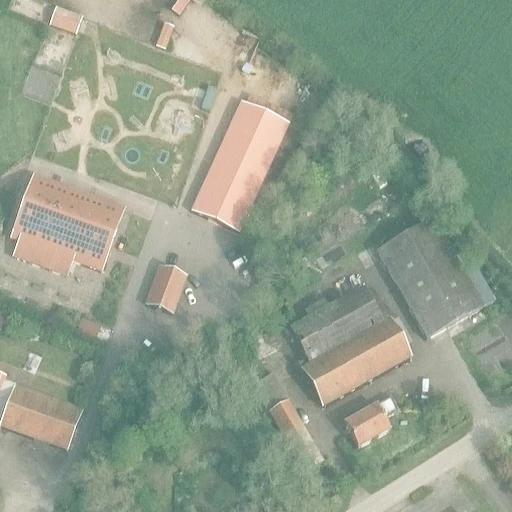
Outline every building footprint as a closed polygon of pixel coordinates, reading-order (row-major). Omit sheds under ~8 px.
[(54,10),(48,27),(75,37),(81,20),(54,10)] [(172,26),(163,23),(154,46),(164,49),(172,26)] [(239,49),(199,36),(195,49),(234,62),(239,49)] [(49,79),(53,56),(30,52),(26,75),(49,79)] [(190,214),(238,236),(288,127),(240,105),(190,214)] [(33,179),(10,242),(18,244),(12,260),(65,279),(70,264),(100,274),(123,211),(33,179)] [(472,270),(461,276),(431,224),(374,256),(424,343),(492,305),(472,270)] [(159,270),(145,308),(171,317),(185,279),(159,270)] [(386,324),(381,327),(361,290),(289,330),(309,368),(301,373),(323,411),(408,362),(386,324)] [(269,415),(303,474),(322,463),(271,377),(253,387),(270,414),(269,415)] [(0,429),(67,453),(82,412),(14,388),(3,384),(4,380),(0,378),(0,429)] [(343,426),(357,452),(389,434),(383,423),(397,415),(389,401),(343,426)]
